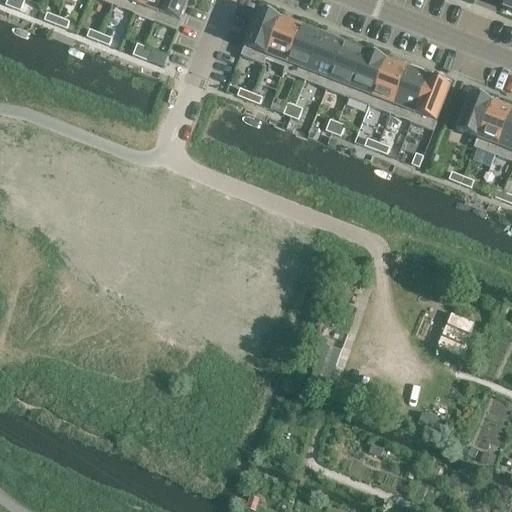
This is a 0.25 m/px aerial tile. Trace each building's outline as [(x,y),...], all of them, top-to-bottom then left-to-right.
[(4,0),(2,6),(13,10),(16,3),(8,0),(4,0)] [(139,0),(137,7),(158,16),(164,0),(139,0)] [(164,0),(158,16),(180,24),(190,0),(164,0)] [(511,12),(511,0),(506,0),(503,9),(511,12)] [(13,10),(24,15),(27,7),(16,3),(13,10)] [(259,13),(244,49),(266,58),(281,21),(259,13)] [(45,23),(56,27),(59,20),(48,15),(45,23)] [(56,27),(67,31),(70,24),(59,20),(56,27)] [(281,21),(266,58),(288,66),(302,30),(281,21)] [(302,30),(288,66),(309,75),(323,38),(302,30)] [(87,39),(98,44),(101,36),(90,32),(87,39)] [(98,44),(109,48),(112,41),(101,36),(98,44)] [(323,38),(309,75),(330,83),(344,46),(323,38)] [(344,46),(330,83),(351,91),(366,55),(344,46)] [(129,56),(141,60),(144,53),(132,49),(129,56)] [(141,60),(152,65),(155,57),(144,53),(141,60)] [(366,55),(351,91),(372,100),(387,63),(366,55)] [(387,63),(372,100),(394,108),(408,71),(387,63)] [(408,71),(394,108),(415,116),(429,80),(408,71)] [(429,80),(415,116),(437,125),(452,89),(429,80)] [(237,99),(249,103),(251,96),(240,91),(237,99)] [(249,103),(260,108),(263,100),(251,96),(249,103)] [(456,133),(478,141),(493,105),(470,96),(456,133)] [(478,141),(499,150),(511,117),(511,112),(493,105),(478,141)] [(288,106),(284,117),(291,120),(295,109),(288,106)] [(295,109),(291,120),(298,123),(303,112),(295,109)] [(511,117),(499,150),(511,154),(511,117)] [(330,123),(326,134),(333,137),(338,126),(330,123)] [(338,126),(333,137),(341,140),(345,128),(338,126)] [(365,149),(376,153),(379,146),(368,142),(365,149)] [(376,153),(387,158),(390,150),(379,146),(376,153)] [(408,166),(419,170),(422,163),(411,159),(408,166)] [(452,175),(449,182),(460,187),(463,179),(452,175)] [(474,184),(463,179),(460,187),(471,191),(474,184)] [(492,191),(489,198),(500,202),(503,195),(492,191)] [(511,205),(511,198),(503,195),(500,202),(511,207),(511,205)] [(466,325),(450,361),(461,365),(468,348),(480,353),(485,338),(474,333),(476,330),(466,325)]
